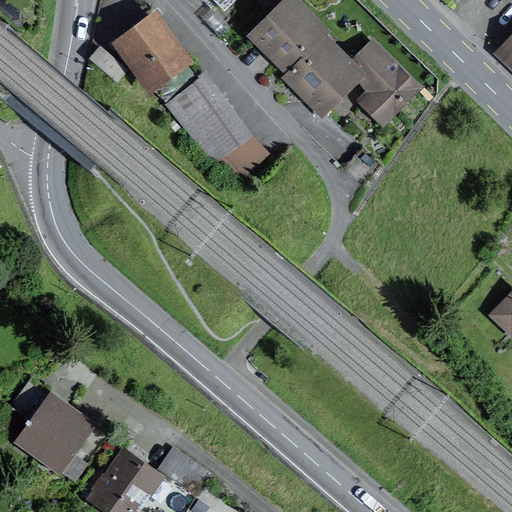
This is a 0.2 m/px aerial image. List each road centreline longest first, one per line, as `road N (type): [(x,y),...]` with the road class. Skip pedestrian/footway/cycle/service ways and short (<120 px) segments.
road 1 (secondary): [(371,511),(70,250),(49,203),(47,163)]
road 2 (secondary): [(47,163),(76,0)]
road 3 (primary): [(400,0),(511,108)]
